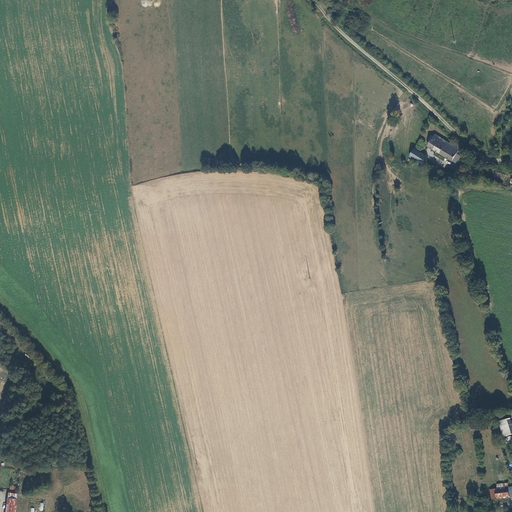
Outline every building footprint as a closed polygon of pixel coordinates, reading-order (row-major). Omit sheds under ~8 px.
[(459,150),(435,135),(434,137),(430,143),(428,146),(452,162),(457,154),(459,150)] [(427,157),(415,149),(409,157),(422,165),(427,157)] [(511,433),(506,417),(497,420),(502,436),(511,433)] [(509,498),(508,488),(495,489),(496,499),(509,498)] [(13,511),(15,501),(16,496),(7,495),(6,500),(5,511),(13,511)]
